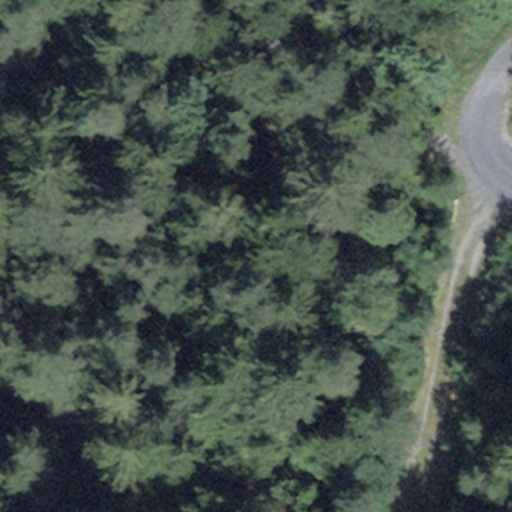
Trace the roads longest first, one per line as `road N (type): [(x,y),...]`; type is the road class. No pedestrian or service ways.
road 1 (track): [(492,178),(445,310),(424,482),(411,511)]
road 2 (track): [(511,182),(492,178),(470,133),(511,57)]
